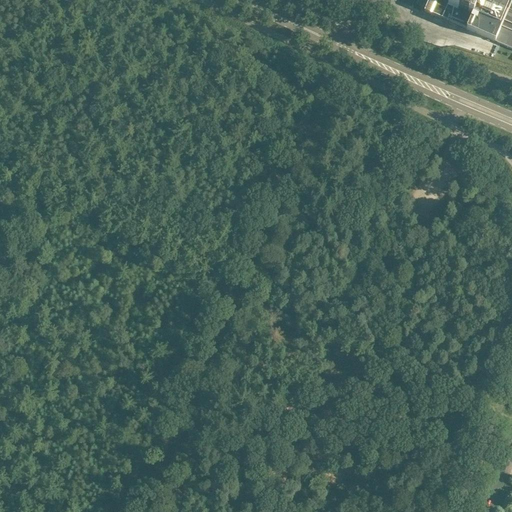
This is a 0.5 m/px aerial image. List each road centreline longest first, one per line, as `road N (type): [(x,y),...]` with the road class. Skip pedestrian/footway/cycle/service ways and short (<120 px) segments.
road 1 (unclassified): [(201,0),(434,117)]
road 2 (track): [(0,182),(236,290)]
road 3 (unclassified): [(511,81),(284,0)]
road 4 (track): [(236,290),(143,511)]
road 5 (track): [(236,290),(327,78)]
road 6 (primary): [(425,85),(244,0)]
